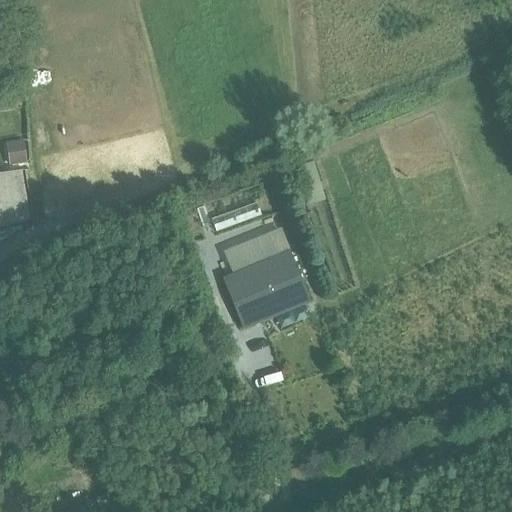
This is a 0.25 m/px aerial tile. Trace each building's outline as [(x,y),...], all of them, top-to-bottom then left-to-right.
[(0,113),(15,111),(14,103),(0,105),(0,113)] [(37,125),(39,149),(70,146),(67,116),(55,117),(56,123),(37,125)] [(9,165),(25,163),(22,143),(6,145),(9,165)] [(312,163),(293,169),(305,207),(324,201),(312,163)] [(0,228),(29,221),(21,172),(0,175),(0,228)] [(266,264),(289,254),(280,231),(256,241),(266,264)] [(289,254),(266,264),(222,282),(242,330),(309,303),(289,254)]
